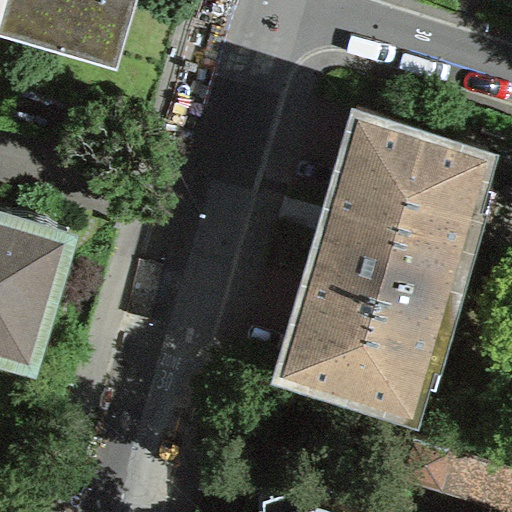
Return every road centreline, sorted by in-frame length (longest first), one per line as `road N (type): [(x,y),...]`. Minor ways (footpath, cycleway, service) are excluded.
road 1 (residential): [(272,0),(122,511)]
road 2 (residential): [(274,0),(511,75)]
